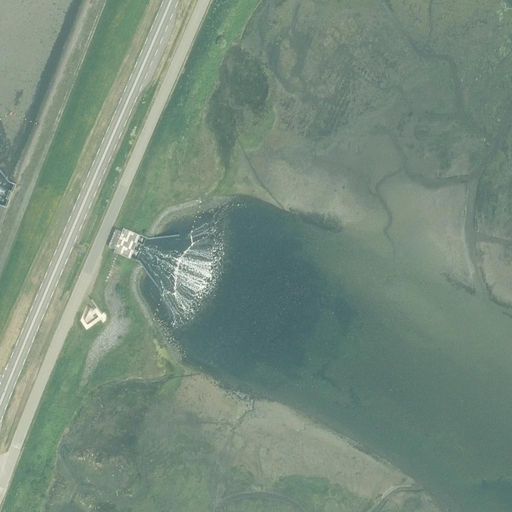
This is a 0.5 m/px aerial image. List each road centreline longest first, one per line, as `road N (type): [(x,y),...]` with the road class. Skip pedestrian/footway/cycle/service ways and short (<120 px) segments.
road 1 (unclassified): [(0,488),(204,0)]
road 2 (secondary): [(0,405),(170,0)]
